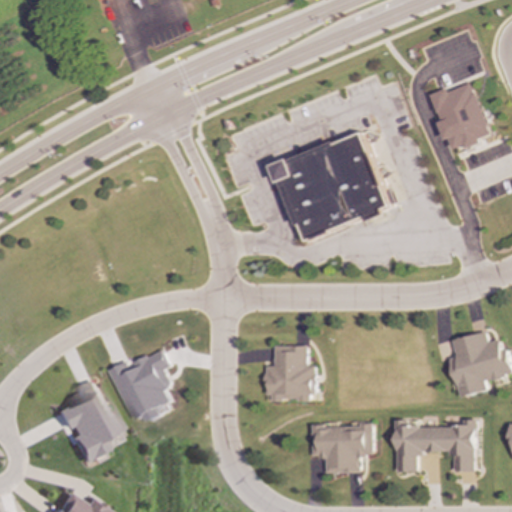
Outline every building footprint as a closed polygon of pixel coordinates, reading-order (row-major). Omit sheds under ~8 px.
[(473,84),(477,94),(479,93),(493,126),(491,127),(494,134),(483,139),(484,143),(470,149),(468,145),(457,150),(453,140),(449,141),(442,123),(445,122),(442,113),(441,114),(433,95),(450,89),(451,93),(473,84)] [(362,133),(337,144),(336,142),(292,160),(291,159),(274,166),(281,183),(283,183),(302,228),(304,227),(310,241),(317,238),(318,241),(335,233),(334,231),(368,216),(371,222),(388,215),(386,209),(393,206),(392,205),(396,203),(390,190),(387,192),(385,187),(386,186),(372,152),(370,153),(362,133)] [(457,341),(460,357),(455,359),(465,399),(491,392),(489,382),(511,376),(511,353),(511,349),(506,350),(503,340),(493,343),(490,333),(457,341)] [(310,347),(277,347),(277,367),(269,367),(269,401),(318,402),(318,367),(310,367),(310,347)] [(112,371),(136,422),(147,417),(150,423),(164,416),(161,408),(173,402),(167,390),(175,386),(167,370),(172,368),(164,350),(131,367),(129,363),(112,371)] [(106,450),(101,439),(119,430),(96,382),(77,391),(81,398),(54,411),(63,430),(66,428),(82,462),(106,450)] [(400,473),(421,473),(421,454),(458,454),(458,472),(479,472),(479,425),(400,425),(400,473)] [(330,474),(363,473),(362,457),(378,457),(377,426),(316,427),(317,458),(330,458),(330,474)] [(53,511),(109,511),(87,498),(83,504),(64,493),(53,511)]
